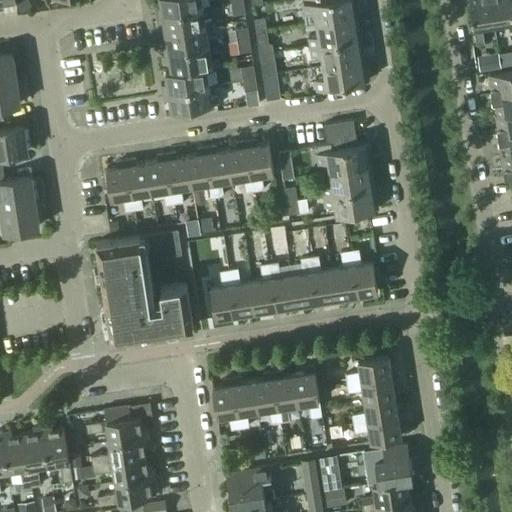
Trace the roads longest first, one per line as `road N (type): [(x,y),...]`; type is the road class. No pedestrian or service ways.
road 1 (residential): [(446,511),(384,103)]
road 2 (residential): [(59,149),(384,103)]
road 3 (residential): [(511,284),(496,286),(451,0)]
road 4 (residential): [(199,511),(171,354)]
road 5 (residential): [(59,149),(40,23)]
road 6 (residential): [(90,367),(73,245)]
